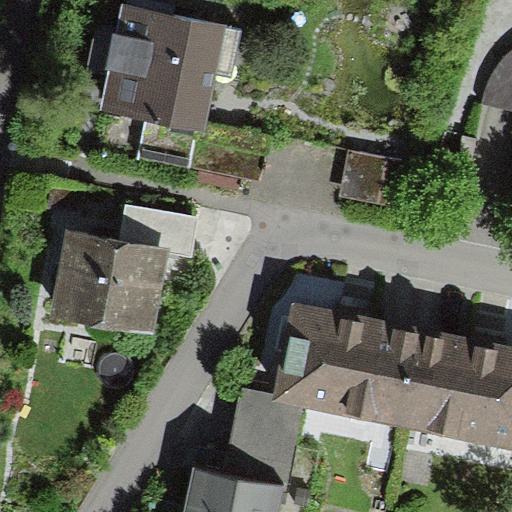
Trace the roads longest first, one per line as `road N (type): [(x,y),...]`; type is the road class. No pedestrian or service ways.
road 1 (residential): [(258,208),(210,321),(99,511)]
road 2 (residential): [(258,208),(511,262)]
road 3 (residential): [(30,0),(0,141)]
